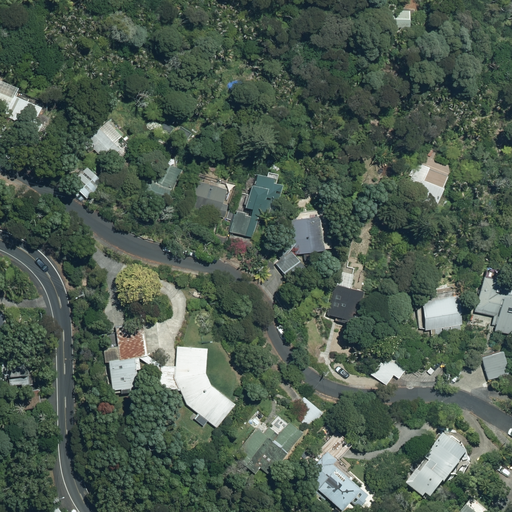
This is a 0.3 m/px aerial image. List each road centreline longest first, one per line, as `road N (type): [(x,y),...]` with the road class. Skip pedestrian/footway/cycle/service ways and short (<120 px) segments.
road 1 (residential): [(0,161),(132,246),(245,278),(293,360),(327,387),(368,396),(439,395),(511,422)]
road 2 (residential): [(0,247),(39,274),(56,301),(81,475),(94,511)]
